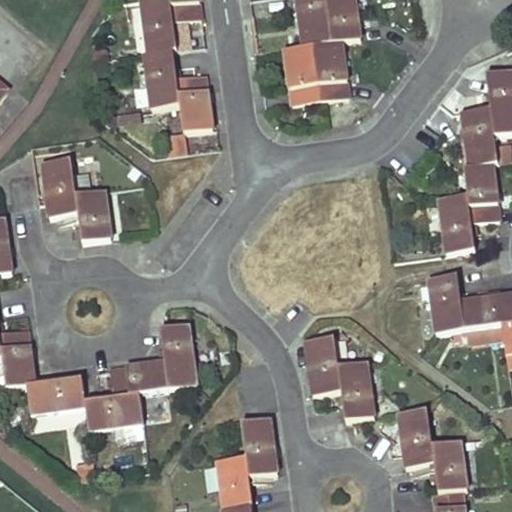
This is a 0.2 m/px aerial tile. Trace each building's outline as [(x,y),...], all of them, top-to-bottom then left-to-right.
[(203,23),(200,0),(168,0),(143,4),(150,59),(145,60),(152,114),(181,110),(186,138),(213,133),(206,78),(179,83),(174,55),(178,54),(175,27),(203,23)] [(296,0),(304,51),(286,54),(293,109),(349,100),(343,47),(362,44),(355,0),(296,0)] [(472,227),(500,223),(493,169),(499,168),(495,141),(511,138),(511,76),(486,79),(490,114),(462,117),(469,173),(465,173),(468,201),(440,204),(447,258),(476,255),(472,227)] [(80,219),(84,246),(111,242),(105,195),(77,199),(72,164),(44,168),(51,223),(80,219)] [(0,278),(12,277),(4,223),(0,223),(0,363),(4,363),(8,393),(29,391),(32,419),(87,412),(90,434),(117,431),(144,427),(141,399),(199,391),(191,329),(161,333),(166,367),(111,374),(115,401),(86,405),(83,383),(37,389),(29,334),(1,337),(0,332),(0,278)] [(511,299),(461,305),(457,280),(430,284),(437,338),(502,329),(506,357),(511,356),(511,299)] [(306,346),(315,400),(343,396),(346,424),(349,425),(376,421),(368,366),(340,371),(335,342),(306,346)] [(466,511),(464,494),(468,493),(461,444),(432,448),(428,415),(400,418),(407,472),(435,468),(439,497),(435,498),(436,511),(466,511)] [(253,511),(250,481),(278,478),(271,423),(242,427),(247,463),(220,466),(225,511),(253,511)] [(146,442),(144,427),(117,431),(119,446),(146,442)] [(92,465),(75,469),(80,488),(97,484),(92,465)]
